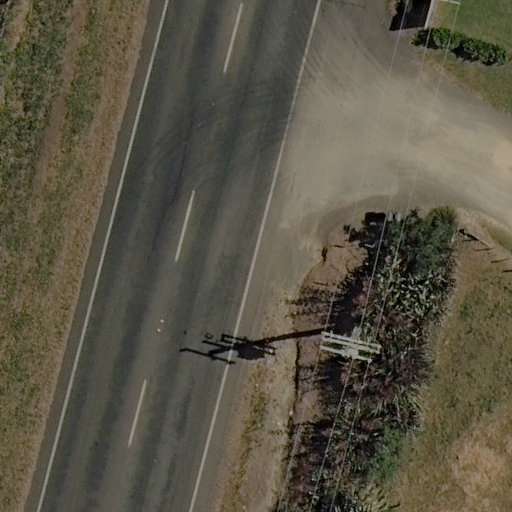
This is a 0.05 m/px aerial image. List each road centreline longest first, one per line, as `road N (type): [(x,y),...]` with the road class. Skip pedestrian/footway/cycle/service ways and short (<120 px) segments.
road 1 (secondary): [(112,511),(242,0)]
road 2 (track): [(228,51),(511,180)]
